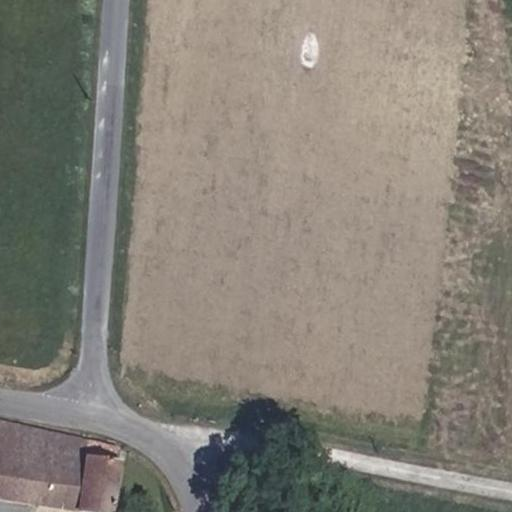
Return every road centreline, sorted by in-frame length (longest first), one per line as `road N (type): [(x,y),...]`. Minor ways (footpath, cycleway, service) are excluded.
road 1 (unclassified): [(119,0),(91,413)]
road 2 (residential): [(177,452),(225,436),(511,488)]
